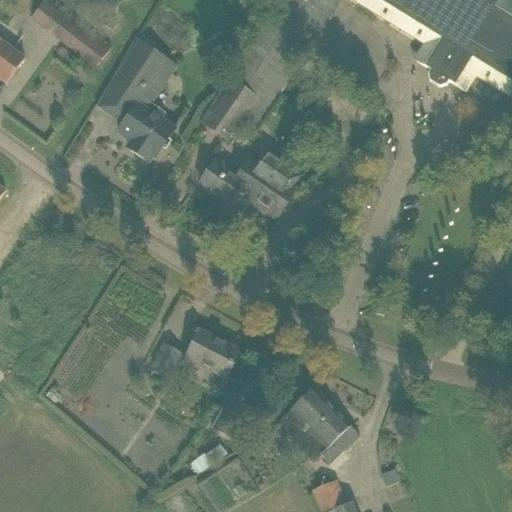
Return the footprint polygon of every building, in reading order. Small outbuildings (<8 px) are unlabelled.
[(96,68),(112,47),(51,0),(46,0),(32,18),(96,68)] [(125,0),(85,0),(111,19),(125,0)] [(208,111),(200,123),(226,141),(240,121),(254,131),(303,58),(340,3),(334,0),(348,0),(424,46),(418,56),(435,67),(431,73),(432,81),(435,80),(440,83),(441,86),(448,84),(452,77),(469,88),(476,78),(510,99),(511,95),(511,5),(502,0),(282,0),(229,82),(231,84),(211,113),(208,111)] [(0,82),(6,87),(24,62),(0,43),(0,82)] [(153,106),(178,67),(145,45),(114,94),(136,108),(118,134),(132,143),(127,150),(148,164),(152,157),(155,159),(166,142),(173,132),(160,123),(166,114),(153,106)] [(250,161),(249,160),(238,177),(216,161),(200,184),(224,201),(222,204),(233,212),(235,209),(241,213),(249,201),(277,220),(296,192),(294,191),(304,177),(260,147),(250,161)] [(199,366),(225,380),(239,353),(200,333),(183,365),(196,372),(199,366)] [(183,355),(166,347),(154,371),(171,379),(183,355)] [(235,383),(211,429),(235,441),(259,395),(235,383)] [(279,424),(287,433),(298,446),(299,450),(314,466),(322,458),(334,471),(348,458),(343,454),(359,438),(312,390),(279,424)] [(357,511),(354,504),(348,507),(336,482),(313,493),(320,511),(357,511)]
